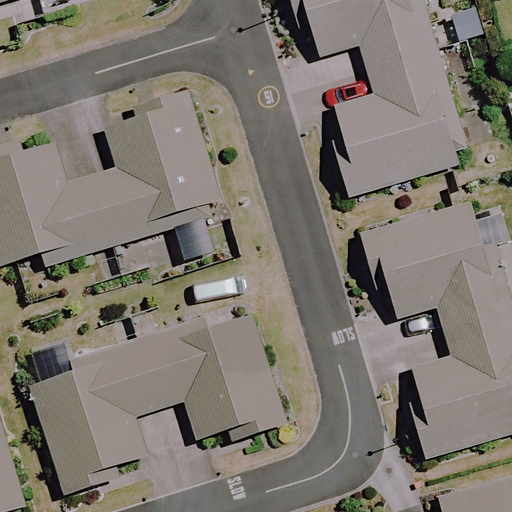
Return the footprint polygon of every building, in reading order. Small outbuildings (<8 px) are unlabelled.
[(421,0),(292,0),(302,33),(311,30),(321,62),(363,50),(378,101),(337,114),(362,198),(471,165),(421,0)] [(175,233),(183,266),(218,257),(210,225),(228,220),(198,105),(107,128),(119,176),(68,189),(56,145),(0,158),(0,272),(1,278),(175,233)] [(380,296),(390,293),(399,323),(440,311),(455,362),(415,375),(427,417),(418,420),(430,462),(511,437),(511,309),(495,254),(488,256),(474,210),(374,240),(364,243),(380,296)] [(190,405),(203,445),(231,436),(233,444),(287,427),(254,323),(218,335),(214,324),(77,368),(80,380),(35,394),(69,497),(113,483),(110,475),(150,463),(136,422),(190,405)] [(0,511),(28,511),(0,409),(0,511)] [(511,511),(511,481),(445,502),(448,511),(511,511)]
